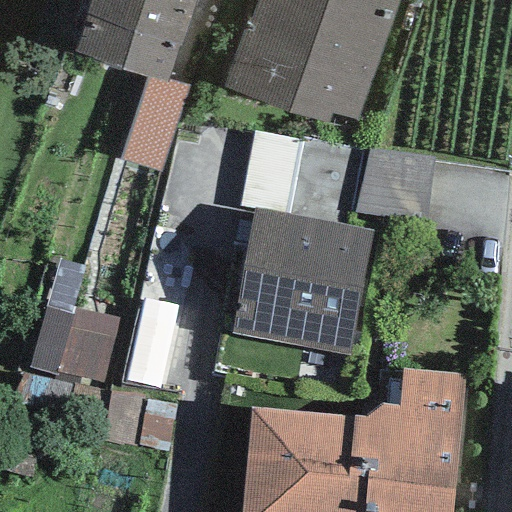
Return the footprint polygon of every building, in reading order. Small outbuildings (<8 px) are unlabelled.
[(198,0),(88,0),(72,51),(146,75),(170,83),(198,0)] [(395,0),(251,0),(222,89),(329,125),(333,114),(354,121),(395,0)] [(187,89),(170,83),(146,75),(119,156),(161,170),(187,89)] [(371,161),(362,226),(429,235),(438,170),(371,161)] [(373,230),(254,207),(230,334),(349,356),(373,230)] [(450,511),(465,374),(401,369),(400,408),(382,406),(367,418),(249,408),(238,511),(450,511)]
